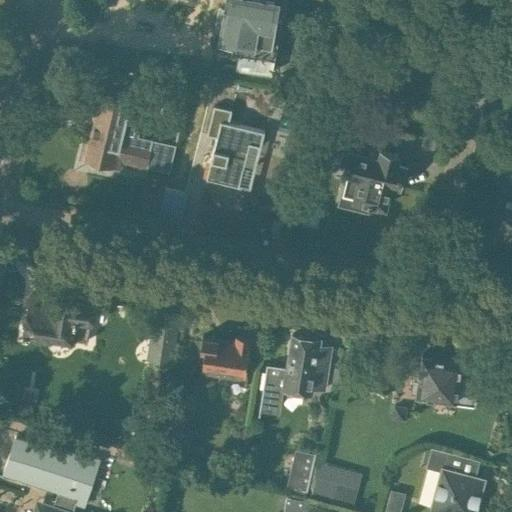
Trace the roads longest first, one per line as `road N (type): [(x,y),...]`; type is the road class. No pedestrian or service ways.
road 1 (residential): [(419,281),(0,211)]
road 2 (residential): [(419,281),(490,0)]
road 3 (tertiary): [(0,123),(42,0)]
